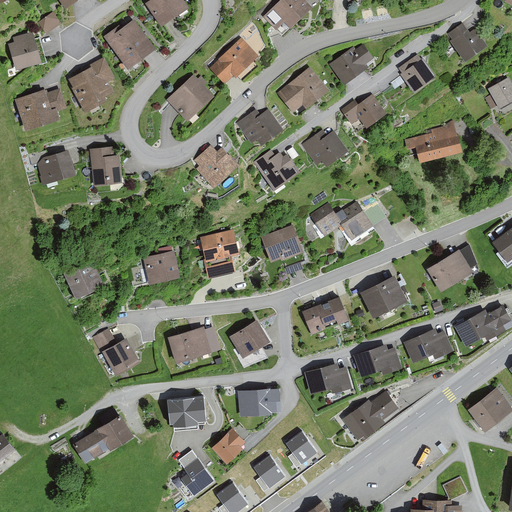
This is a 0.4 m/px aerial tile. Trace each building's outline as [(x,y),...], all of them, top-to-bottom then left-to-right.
[(0,0),(0,9),(18,0),(0,0)] [(62,0),(69,8),(79,0),(62,0)] [(197,8),(190,0),(160,0),(151,7),(168,29),(197,8)] [(314,0),(281,0),(269,13),(293,36),(322,7),(314,0)] [(48,27),(64,18),(57,5),(41,15),(48,27)] [(159,48),(138,19),(112,38),(133,67),(159,48)] [(473,19),(452,35),(473,62),(494,46),(473,19)] [(40,32),(14,40),(24,72),(50,64),(40,32)] [(242,34),(212,65),(234,87),(265,55),(242,34)] [(364,40),(334,64),(350,84),(380,60),(364,40)] [(425,53),(405,69),(423,92),(443,76),(425,53)] [(121,76),(109,56),(71,80),(92,112),(121,93),(113,81),(121,76)] [(319,67),(284,95),(303,120),(338,92),(319,67)] [(199,75),(173,102),(194,123),(220,96),(199,75)] [(511,104),(511,76),(491,88),(494,93),(487,97),(493,108),(502,103),(505,109),(511,104)] [(53,88),(19,100),(30,130),(63,119),(53,88)] [(371,89),(346,108),(367,135),(392,116),(371,89)] [(271,102),(243,124),(264,150),(292,129),(271,102)] [(414,128),(419,159),(469,150),(464,119),(414,128)] [(334,122),(308,143),(331,173),(358,152),(334,122)] [(199,163),(218,188),(247,165),(228,141),(199,163)] [(125,146),(95,151),(101,187),(130,183),(125,146)] [(283,146),(259,164),(282,193),(305,175),(283,146)] [(72,152),(40,163),(49,186),(80,175),(72,152)] [(334,200),(308,217),(322,240),(342,227),(354,245),(379,228),(362,202),(343,214),(334,200)] [(302,226),(267,240),(277,264),(312,250),(302,226)] [(237,231),(202,241),(213,278),(239,270),(236,258),(244,256),(237,231)] [(511,232),(497,243),(511,263),(511,232)] [(464,247),(430,265),(445,292),(478,274),(464,247)] [(177,248),(144,260),(154,288),(187,277),(177,248)] [(92,260),(65,273),(81,305),(108,292),(92,260)] [(397,275),(363,293),(378,320),(411,303),(397,275)] [(345,298),(306,313),(315,338),(354,323),(345,298)] [(511,299),(458,329),(468,347),(511,323),(511,299)] [(258,321),(234,338),(251,362),(276,345),(258,321)] [(208,327),(171,337),(179,366),(216,356),(208,327)] [(112,329),(96,337),(117,375),(143,361),(131,338),(120,344),(112,329)] [(438,330),(408,344),(418,364),(437,355),(440,360),(455,353),(457,352),(448,332),(441,335),(438,330)] [(391,345),(358,356),(366,377),(384,370),(386,375),(405,368),(398,348),(393,350),(391,345)] [(341,362),(307,372),(314,395),(335,389),(337,394),(356,388),(350,367),(343,369),(341,362)] [(278,387),(240,390),(242,416),(274,413),(273,410),(280,409),(278,387)] [(511,405),(497,388),(470,412),(488,432),(511,411),(511,405)] [(363,436),(365,438),(384,423),(381,419),(397,408),(386,393),(371,404),(368,400),(343,419),(358,439),(363,436)] [(203,397),(169,401),(172,423),(175,422),(175,426),(196,423),(195,421),(205,420),(203,397)] [(81,444),(93,463),(138,435),(125,414),(121,416),(117,409),(102,418),(107,427),(81,444)] [(233,427),(210,448),(225,464),(243,447),(241,445),(246,440),(233,427)] [(0,437),(0,466),(19,451),(5,433),(0,437)] [(317,454),(303,436),(290,446),(303,464),(317,454)] [(214,480),(192,451),(179,461),(189,474),(183,478),(194,494),(214,480)] [(283,476),(270,458),(256,468),(270,486),(283,476)] [(462,477),(445,486),(452,499),(469,491),(462,477)] [(246,502),(233,484),(219,494),(233,511),(246,502)] [(426,509),(415,509),(415,511),(464,511),(465,507),(454,507),(454,500),(426,500),(426,509)]
